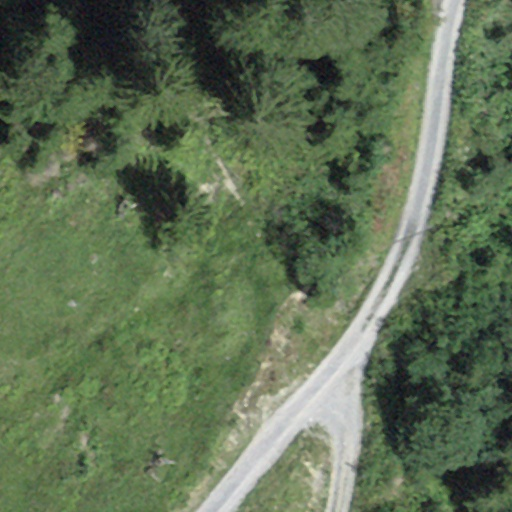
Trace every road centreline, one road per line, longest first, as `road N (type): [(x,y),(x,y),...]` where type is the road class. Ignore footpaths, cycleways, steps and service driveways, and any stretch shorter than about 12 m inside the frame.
road 1 (track): [(451,0),(389,251),(324,357),(194,511)]
road 2 (track): [(358,308),(330,511)]
